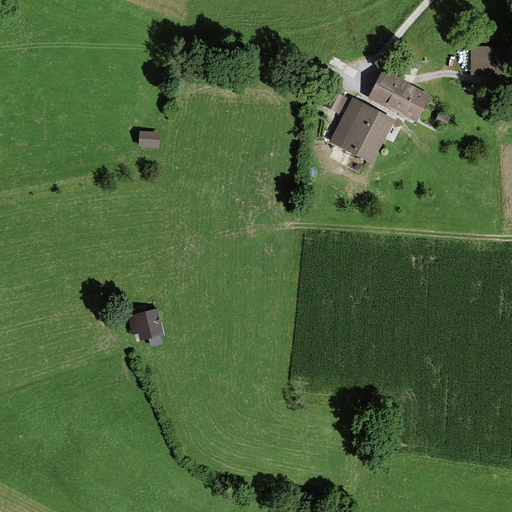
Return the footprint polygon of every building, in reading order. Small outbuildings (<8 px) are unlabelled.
[(511,73),(511,44),(471,45),(471,74),(511,73)] [(417,123),(433,95),(385,69),(369,98),(417,123)] [(324,105),(341,115),(350,98),(333,89),(324,105)] [(373,164),(396,120),(354,98),(330,142),(373,164)] [(435,121),(445,127),(451,117),(441,111),(435,121)] [(157,147),(158,131),(140,130),(139,146),(157,147)] [(140,342),(148,339),(151,347),(163,344),(161,336),(165,335),(158,308),(127,316),(133,335),(138,334),(140,342)]
